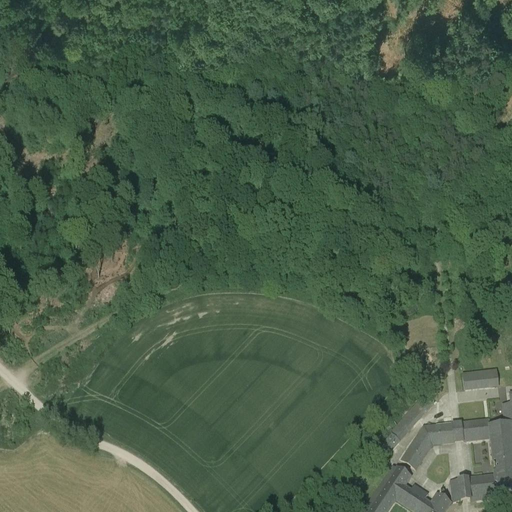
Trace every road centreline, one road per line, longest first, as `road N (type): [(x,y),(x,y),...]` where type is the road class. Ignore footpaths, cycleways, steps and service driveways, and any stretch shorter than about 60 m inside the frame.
road 1 (track): [(195,511),(143,464),(58,422),(12,380)]
road 2 (track): [(456,412),(430,233)]
